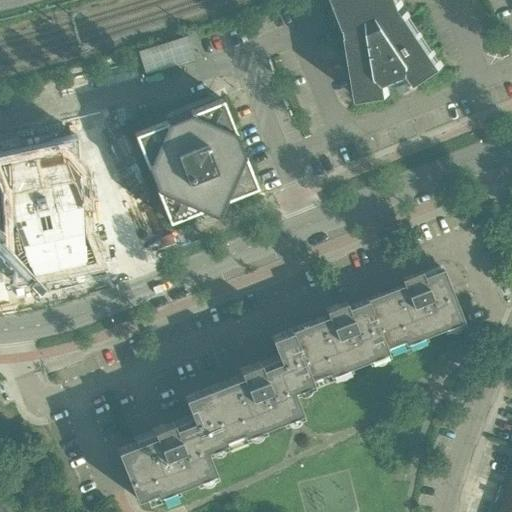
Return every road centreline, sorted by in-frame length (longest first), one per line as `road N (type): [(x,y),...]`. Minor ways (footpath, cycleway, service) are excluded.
road 1 (tertiary): [(501,145),(77,313),(0,333)]
road 2 (residential): [(447,511),(511,354)]
